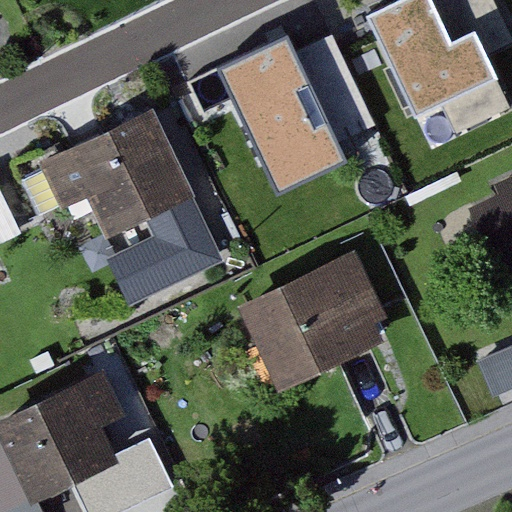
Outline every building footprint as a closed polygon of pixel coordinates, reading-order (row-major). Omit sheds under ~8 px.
[(508,88),(474,16),(443,31),(427,0),(412,0),(350,29),(390,113),(461,80),(472,105),(508,88)] [(335,28),(299,44),(287,18),(225,47),(281,169),(379,124),(335,28)] [(157,112),(55,160),(93,241),(196,193),(157,112)] [(4,174),(0,175),(0,253),(34,237),(4,174)] [(511,181),(509,183),(511,189),(511,197),(481,213),(511,278),(511,181)] [(363,257),(250,311),(288,393),(402,339),(363,257)] [(497,391),(511,385),(511,341),(483,352),(497,391)] [(112,374),(2,425),(42,508),(151,457),(112,374)]
